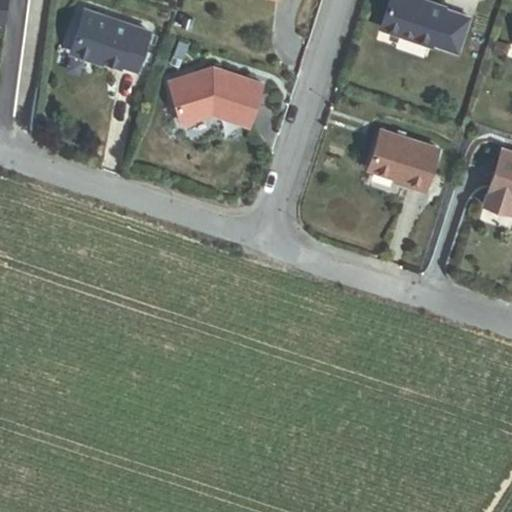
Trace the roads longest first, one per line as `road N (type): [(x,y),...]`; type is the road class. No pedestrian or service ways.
road 1 (residential): [(267,242),(0,154)]
road 2 (residential): [(511,324),(267,242)]
road 3 (residential): [(342,0),(267,242)]
